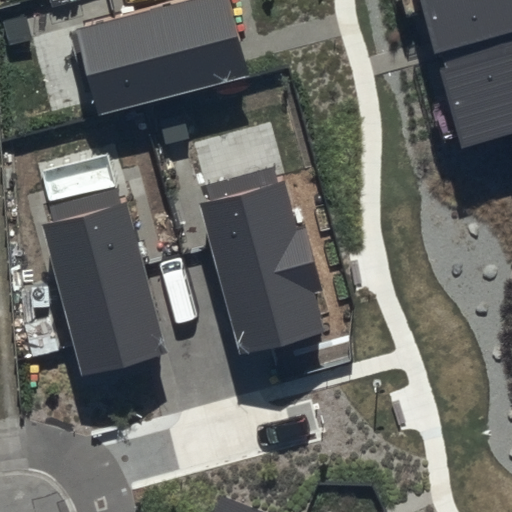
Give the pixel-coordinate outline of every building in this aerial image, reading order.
[(233,0),(112,0),(76,9),(97,100),(249,64),(233,0)] [(511,0),(423,0),(467,151),(511,138),(511,0)] [(283,180),(204,202),(245,351),(323,330),(283,180)] [(129,198),(45,220),(86,372),(169,349),(129,198)] [(287,511),(220,486),(209,511),(287,511)]
